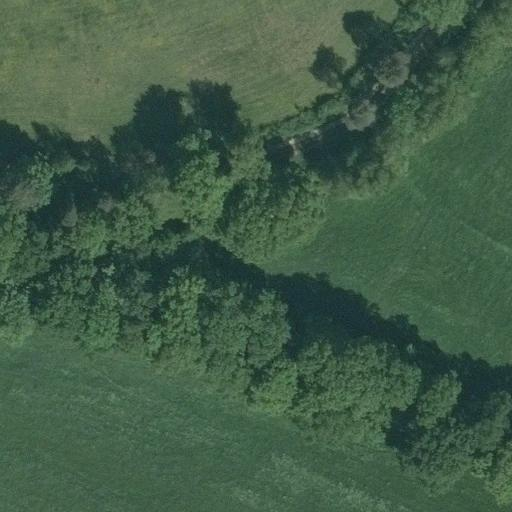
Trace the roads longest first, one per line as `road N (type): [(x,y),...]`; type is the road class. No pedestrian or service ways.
road 1 (unclassified): [(511,437),(317,351),(33,257),(0,236)]
road 2 (track): [(466,0),(352,126),(0,270)]
